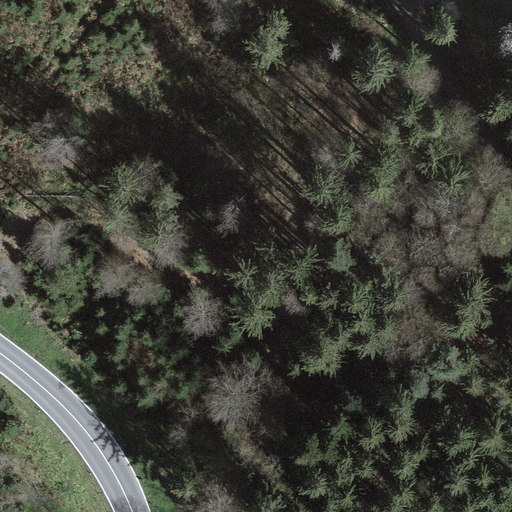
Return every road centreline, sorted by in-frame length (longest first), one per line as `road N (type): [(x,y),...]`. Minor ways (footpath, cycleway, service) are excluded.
road 1 (track): [(511,193),(402,0)]
road 2 (secondary): [(0,351),(87,432),(132,511)]
